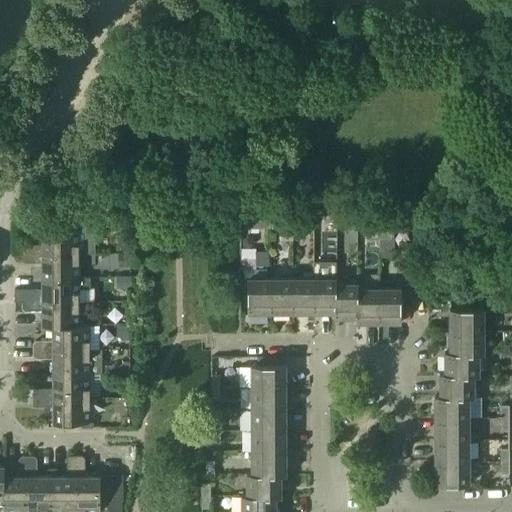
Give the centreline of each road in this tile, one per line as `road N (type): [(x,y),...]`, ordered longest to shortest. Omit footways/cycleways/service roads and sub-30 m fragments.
road 1 (residential): [(1,195),(116,0)]
road 2 (residential): [(327,362),(379,357),(398,371),(394,511)]
road 3 (residential): [(317,511),(318,369),(327,362)]
road 4 (residential): [(2,316),(1,195)]
